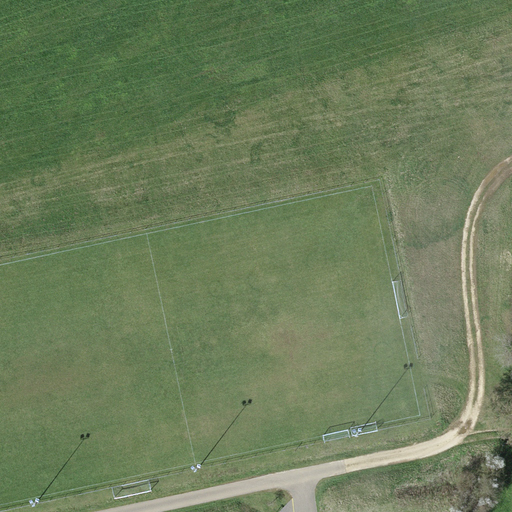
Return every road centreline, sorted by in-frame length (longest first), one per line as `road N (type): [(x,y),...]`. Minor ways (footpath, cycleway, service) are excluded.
road 1 (track): [(511,156),(502,159),(477,204),(467,245),(480,336),(473,410),(459,438),(300,474)]
road 2 (residential): [(300,474),(126,511)]
